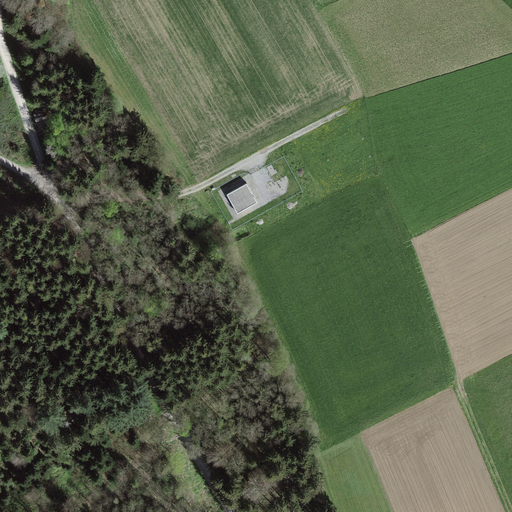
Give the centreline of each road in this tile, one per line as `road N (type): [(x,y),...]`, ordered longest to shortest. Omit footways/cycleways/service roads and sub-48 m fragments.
road 1 (track): [(220,511),(58,195)]
road 2 (track): [(0,50),(58,195)]
